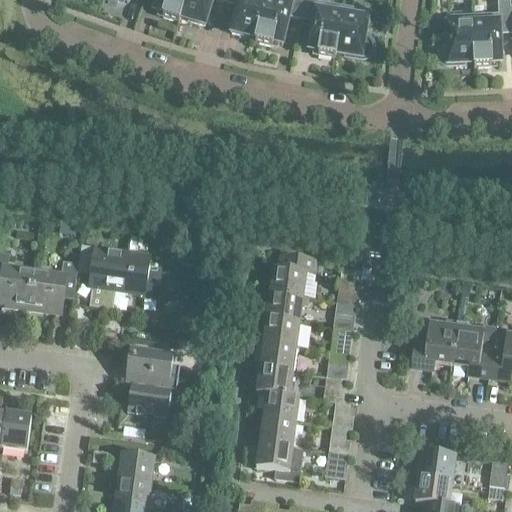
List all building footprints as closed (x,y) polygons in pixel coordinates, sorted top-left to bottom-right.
[(162,20),(178,25),(185,0),(158,0),(154,13),(163,16),(162,20)] [(185,0),(178,25),(179,25),(180,21),(204,28),(212,1),(225,4),(225,0),(185,0)] [(225,0),(225,4),(237,8),(231,36),(256,41),(255,45),(256,45),(265,0),(225,0)] [(292,0),(291,0),(265,0),(256,45),(272,49),(272,45),(282,47),(288,20),(301,22),(304,0),(292,0)] [(318,58),(334,61),(343,9),(329,7),(329,0),(304,0),(301,22),(313,25),(309,53),(318,54),(318,58)] [(472,18),(474,67),(474,71),(491,70),(491,66),(500,66),(499,37),(511,36),(511,35),(510,10),(509,2),(497,2),(498,17),(472,18)] [(336,57),(360,61),(366,61),(370,58),(373,53),(372,47),(369,43),(364,40),(368,13),(343,9),(334,61),(335,61),(336,57)] [(448,68),(474,67),(472,18),(446,19),(447,47),(444,47),(442,48),(441,49),(440,50),(439,51),(438,52),(437,54),(437,56),(437,57),(437,59),(437,60),(438,62),(438,63),(439,64),(440,65),(442,66),(444,67),(445,67),(446,68),(448,68)] [(60,237),(75,240),(76,230),(61,228),(60,237)] [(115,296),(142,299),(142,297),(158,300),(163,267),(147,264),(148,258),(81,249),(79,267),(74,300),(76,300),(79,275),(94,277),(89,310),(113,313),(115,296)] [(1,309),(29,313),(34,273),(8,270),(9,258),(0,256),(0,292),(3,293),(1,309)] [(273,272),(270,297),(303,302),(306,278),(315,279),(317,264),(279,259),(277,273),(273,272)] [(61,277),(34,273),(29,313),(56,317),(59,298),(74,300),(79,267),(62,265),(61,277)] [(340,282),(338,293),(353,295),(355,284),(340,282)] [(299,326),(303,302),(270,297),(266,321),(299,326)] [(350,320),(351,308),(336,306),(335,318),(350,320)] [(266,321),(263,346),(296,351),(299,326),(266,321)] [(428,330),(426,345),(414,343),(411,369),(424,371),(424,366),(451,369),(456,326),(446,324),(444,332),(428,330)] [(468,327),(456,326),(451,369),(477,373),(477,378),(489,380),(495,337),(496,332),(483,330),(482,338),(467,335),(468,327)] [(333,331),(331,342),(347,344),(348,333),(333,331)] [(502,376),(511,377),(511,341),(506,341),(507,338),(495,337),(489,380),(501,382),(502,376)] [(261,364),(260,370),(293,375),(296,351),(263,346),(263,348),(257,348),(255,363),(261,364)] [(125,387),(131,388),(171,393),(176,394),(179,370),(172,369),(173,356),(130,351),(125,387)] [(330,355),(328,367),(343,369),(345,357),(330,355)] [(260,372),(254,371),(252,386),(258,386),(256,395),(299,401),(290,399),(293,375),(260,370),(260,372)] [(341,382),(326,380),(325,391),(340,394),(341,382)] [(167,423),(171,393),(131,388),(128,408),(121,407),(118,429),(145,433),(147,421),(167,423)] [(266,398),(263,420),(296,425),(299,401),(256,395),(256,397),(266,398)] [(335,406),(333,418),(349,420),(350,408),(335,406)] [(31,421),(6,417),(1,451),(26,454),(31,421)] [(263,420),(259,445),(292,450),(296,425),(263,420)] [(332,430),(330,442),(345,444),(347,433),(332,430)] [(292,451),(292,450),(259,445),(256,472),(276,474),(275,482),(298,485),(302,452),(292,451)] [(109,457),(94,454),(92,465),(107,467),(109,457)] [(327,467),(342,469),(343,457),(328,455),(327,467)] [(421,456),(418,481),(451,486),(455,460),(421,456)] [(122,458),(118,484),(151,488),(155,463),(122,458)] [(492,465),(491,476),(506,478),(507,467),(492,465)] [(448,509),(451,486),(418,481),(415,507),(424,508),(453,511),(457,511),(458,510),(448,509)] [(22,484),(12,482),(10,497),(20,499),(22,484)] [(118,484),(115,508),(142,511),(147,511),(151,488),(118,484)] [(487,502),(502,504),(504,493),(489,491),(487,502)] [(88,494),(87,505),(102,507),(103,496),(88,494)]
